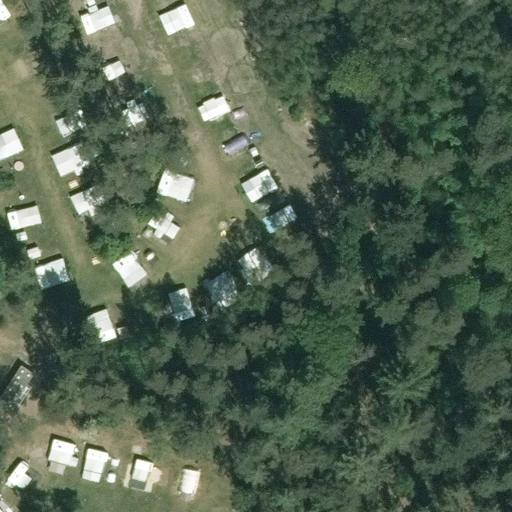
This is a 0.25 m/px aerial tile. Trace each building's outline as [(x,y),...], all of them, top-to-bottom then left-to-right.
[(10,5),(0,8),(0,36),(17,32),(10,5)] [(190,9),(171,13),(178,41),(196,36),(190,9)] [(92,143),(102,142),(101,125),(91,125),(92,143)] [(76,128),(64,132),(72,155),(84,150),(76,128)] [(0,155),(0,177),(1,181),(36,166),(27,144),(0,155)] [(276,186),(262,190),(269,217),(283,214),(276,186)] [(171,211),(204,220),(209,201),(176,192),(171,211)] [(17,228),(29,254),(59,241),(47,214),(17,228)] [(118,232),(114,241),(131,249),(135,240),(118,232)] [(48,289),(59,288),(57,265),(46,265),(48,289)] [(130,330),(113,331),(115,360),(131,359),(130,330)] [(0,403),(10,410),(15,403),(19,406),(32,386),(28,383),(34,374),(21,366),(0,398),(0,403)] [(108,465),(103,497),(119,499),(124,468),(108,465)] [(164,500),(169,481),(151,476),(147,495),(164,500)] [(34,511),(36,511),(50,500),(32,480),(17,494),(34,511)] [(214,511),(215,489),(193,489),(192,511),(214,511)]
